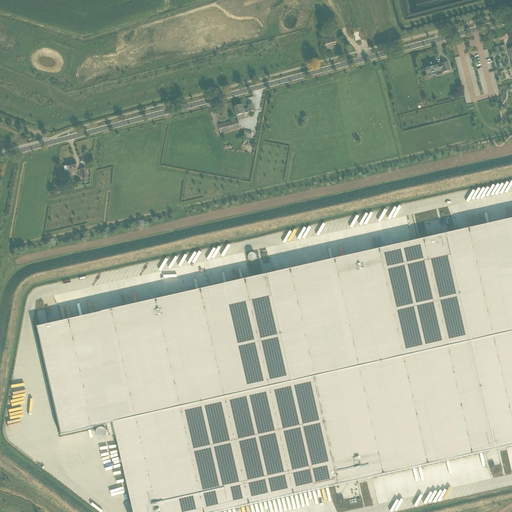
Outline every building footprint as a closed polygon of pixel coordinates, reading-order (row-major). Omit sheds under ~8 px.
[(324,40),(325,46),(326,46),(327,50),(333,48),(332,44),(336,43),(335,37),(324,40)] [(426,71),(427,74),(431,73),(431,75),(432,75),(435,75),(436,73),(435,72),(439,71),(442,70),(442,72),(442,73),(450,71),(450,70),(448,63),(448,62),(440,64),(440,65),(438,66),(437,61),(436,62),(432,63),(431,63),(429,64),(429,63),(429,64),(425,65),(424,65),(425,68),(424,68),(425,72),(426,71)] [(245,113),(254,111),(252,104),(248,106),(249,108),(243,110),(243,107),(242,108),(241,106),(235,107),(237,116),(245,114),(245,113)] [(219,125),(221,134),(240,129),(238,121),(238,120),(219,125)] [(77,169),(75,163),(67,165),(67,166),(63,167),(65,171),(68,171),(68,170),(69,174),(73,173),(73,172),(77,171),(76,169),(77,169)] [(511,219),(446,235),(470,342),(511,332),(511,219)] [(267,275),(292,383),(314,378),(470,342),(446,235),(267,275)] [(292,383),(267,275),(33,328),(57,436),(292,383)] [(511,332),(470,342),(495,450),(511,446),(511,332)] [(495,450),(470,342),(314,378),(338,485),(495,450)] [(221,511),(338,485),(314,378),(292,383),(57,436),(107,425),(109,434),(115,433),(133,511),(221,511)] [(14,385),(13,385),(13,389),(18,389),(17,392),(22,393),(24,382),(15,381),(14,385)]
